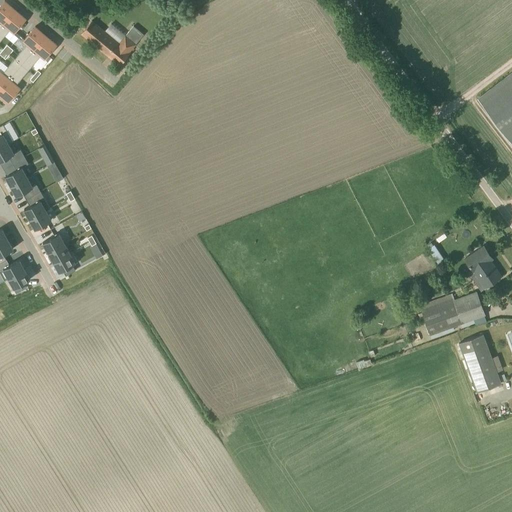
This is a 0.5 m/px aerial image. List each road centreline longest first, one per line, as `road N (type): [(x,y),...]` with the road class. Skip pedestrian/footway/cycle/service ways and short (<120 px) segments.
road 1 (unclassified): [(511,222),(348,0)]
road 2 (residential): [(114,81),(17,0)]
